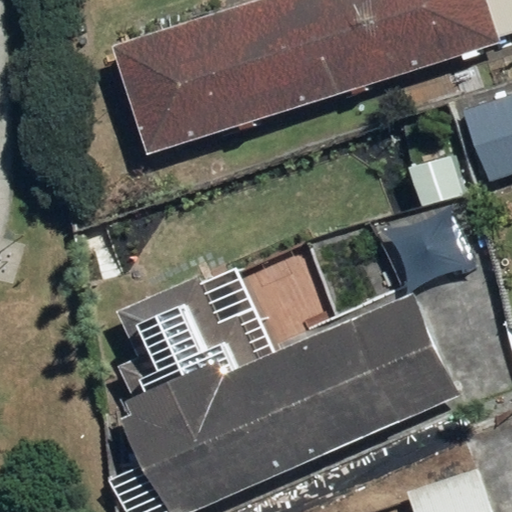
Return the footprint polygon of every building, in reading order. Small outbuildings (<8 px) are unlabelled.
[(511,0),(240,0),(135,33),(172,149),(511,43),(511,0)] [(511,89),(473,103),(498,179),(511,173),(511,89)] [(465,139),(420,154),(437,202),(482,187),(465,139)] [(234,344),(214,297),(160,320),(180,367),(136,386),(189,511),(199,511),(476,394),(429,283),(255,357),(247,339),(234,344)] [(511,511),(511,480),(502,449),(426,473),(438,511),(511,511)]
